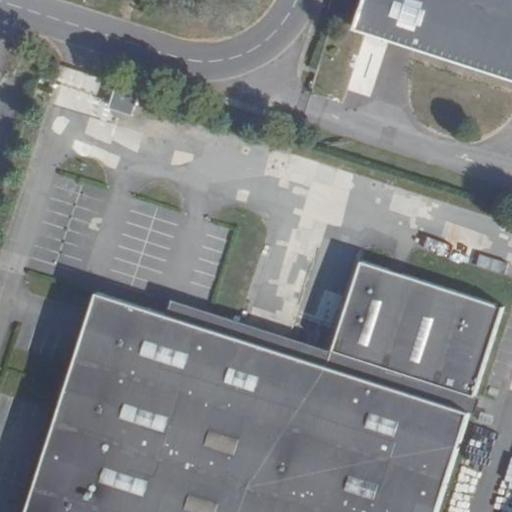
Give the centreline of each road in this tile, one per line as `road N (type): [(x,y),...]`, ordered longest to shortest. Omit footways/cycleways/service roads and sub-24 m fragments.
road 1 (unknown): [(69,126),(511,246)]
road 2 (unclassified): [(0,1),(213,60),(260,44),(296,0)]
road 3 (unknown): [(69,126),(0,335)]
